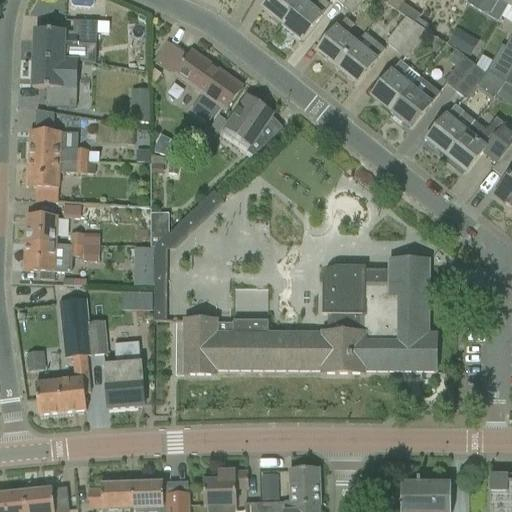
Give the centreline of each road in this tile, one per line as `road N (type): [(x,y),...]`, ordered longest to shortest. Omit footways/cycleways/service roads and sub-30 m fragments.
road 1 (residential): [(496,443),(496,256),(225,36),(152,0)]
road 2 (tertiary): [(17,454),(349,440)]
road 3 (tertiary): [(349,440),(496,443)]
road 4 (residential): [(17,454),(0,333)]
